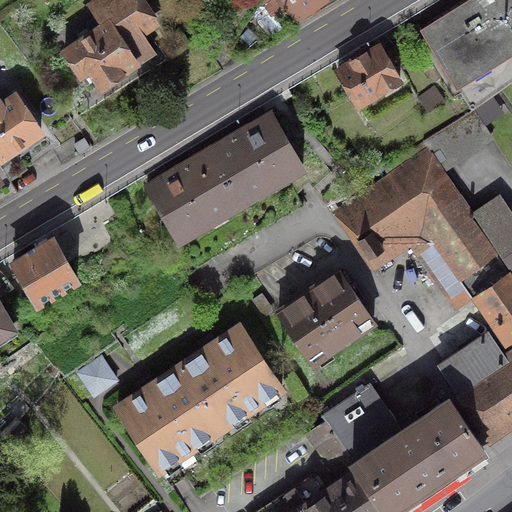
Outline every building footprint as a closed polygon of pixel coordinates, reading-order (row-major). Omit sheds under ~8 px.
[(105,23),(64,50),(81,75),(90,69),(102,87),(122,73),(155,51),(141,30),(152,22),(137,0),(113,0),(97,11),(105,23)] [(285,0),(299,19),(324,0),(285,0)] [(511,0),(477,0),(423,33),(472,111),(511,82),(511,0)] [(380,45),(339,70),(359,103),(400,79),(380,45)] [(0,155),(2,158),(41,132),(16,94),(2,104),(0,101),(0,155)] [(443,167),(491,134),(475,109),(472,111),(424,141),(443,167)] [(272,113),(147,187),(178,238),(303,165),(272,113)] [(82,133),(55,148),(65,162),(91,146),(82,133)] [(508,338),(511,334),(511,280),(510,278),(511,276),(511,275),(471,217),(475,215),(443,167),(424,141),(384,166),(391,178),(340,213),(370,257),(425,220),(435,235),(415,249),(430,271),(428,273),(432,280),(435,278),(453,304),(473,290),(508,338)] [(511,214),(500,197),(475,215),(511,270),(511,214)] [(53,238),(14,261),(37,300),(76,278),(53,238)] [(305,294),(280,311),(314,361),(373,320),(339,271),(314,288),(315,290),(306,296),(305,294)] [(0,331),(10,326),(0,309),(0,331)] [(179,366),(220,429),(282,388),(240,325),(179,366)] [(511,357),(507,360),(488,332),(440,364),(459,393),(457,394),(487,438),(511,421),(511,357)] [(98,375),(90,364),(79,372),(94,395),(117,379),(109,368),(98,375)] [(220,429),(179,366),(118,407),(160,469),(220,429)] [(324,414),(327,419),(351,454),(347,457),(356,471),(383,511),(387,511),(483,448),(449,398),(412,423),(409,418),(399,425),(370,383),(324,414)] [(351,454),(327,419),(307,434),(341,482),(356,471),(347,457),(351,454)] [(383,511),(356,471),(341,482),(325,492),(313,475),(258,511),(383,511)]
